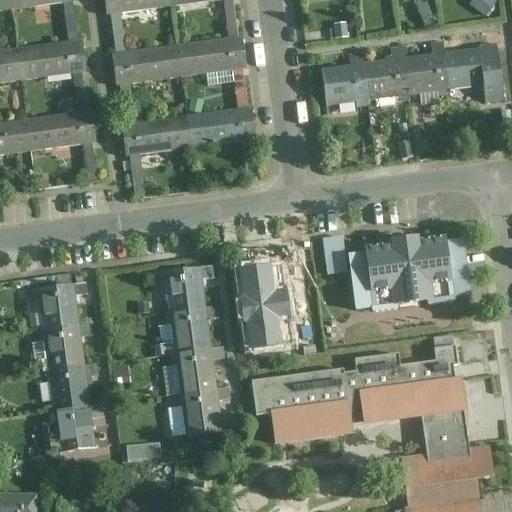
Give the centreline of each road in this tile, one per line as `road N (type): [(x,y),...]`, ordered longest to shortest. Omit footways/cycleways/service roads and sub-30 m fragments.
road 1 (residential): [(297,198),(0,238)]
road 2 (residential): [(497,174),(297,198)]
road 3 (residential): [(271,0),(297,198)]
road 4 (residential): [(497,174),(511,294)]
